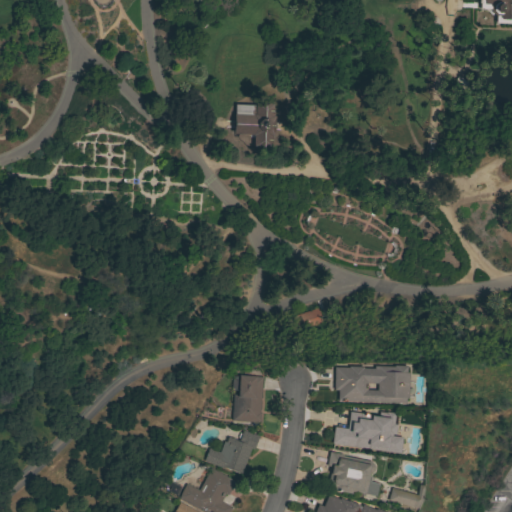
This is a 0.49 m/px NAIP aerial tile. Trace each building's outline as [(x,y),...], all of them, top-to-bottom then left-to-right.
[(511,0),(511,25),(493,25),(494,14),(491,10),(478,10),(478,0),(511,0)] [(256,132),(233,131),(234,103),(257,103),(257,101),(276,101),(275,145),(256,145),(256,132)] [(316,308),(321,323),(294,333),(289,317),(316,308)] [(340,377),(339,377),(339,364),(377,364),(376,380),(359,380),(359,398),(346,398),(346,392),(342,392),(342,384),(340,384),(340,377)] [(242,374),(243,366),(260,367),(259,375),(242,374)] [(259,412),(260,412),(259,422),(228,420),(231,376),(238,376),(238,375),(261,377),(259,412)] [(372,438),(366,438),(365,445),(364,445),(363,450),(329,445),(331,432),(342,433),(344,423),(342,422),(344,412),(365,415),(375,417),(372,438)] [(240,474),(222,467),(222,468),(202,461),(207,448),(218,452),(222,441),(225,442),(227,437),(238,441),(242,430),(258,436),(253,450),(250,448),(240,474)] [(370,477),(369,482),(377,484),(375,496),(364,494),(351,491),(350,494),(335,491),(336,485),(327,483),(330,467),(325,466),(328,452),(342,455),(342,456),(371,462),(370,463),(371,463),(373,466),(373,470),(370,473),(368,472),(368,476),(370,477)] [(234,481),(227,495),(224,494),(220,502),(231,508),(228,511),(212,511),(202,507),(201,510),(178,497),(185,484),(198,491),(209,468),(234,481)] [(417,484),(423,485),(421,496),(422,496),(420,503),(417,509),(387,500),(390,488),(416,495),(417,484)] [(359,511),(332,511),(334,507),(333,506),(333,504),(334,504),(336,500),(335,500),(336,497),(354,503),(354,502),(362,505),(359,511)] [(172,511),(178,502),(196,511),(172,511)]
